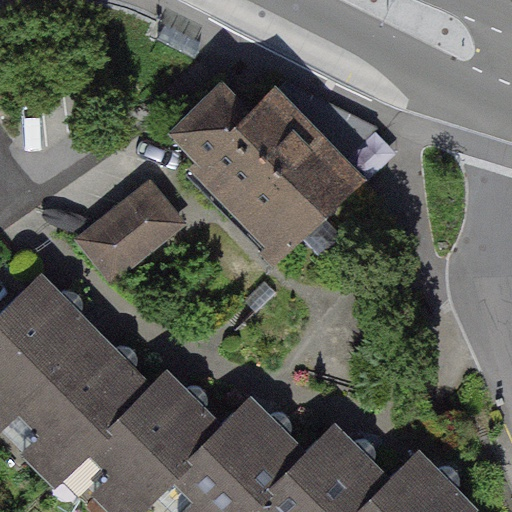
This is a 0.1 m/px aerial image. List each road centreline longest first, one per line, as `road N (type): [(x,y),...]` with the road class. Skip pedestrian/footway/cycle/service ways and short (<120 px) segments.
road 1 (residential): [(511,101),(484,194),(484,245),(511,341)]
road 2 (tertiary): [(299,0),(511,101)]
